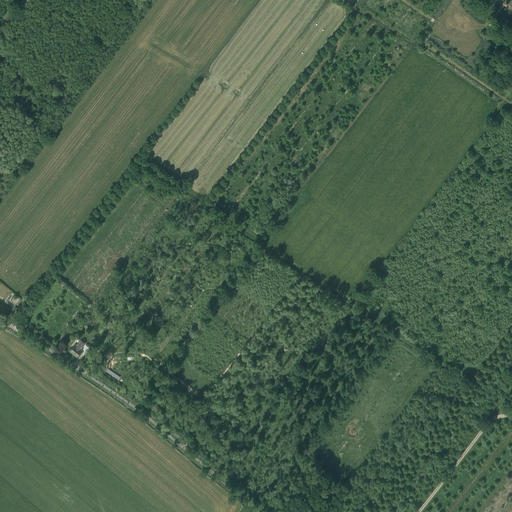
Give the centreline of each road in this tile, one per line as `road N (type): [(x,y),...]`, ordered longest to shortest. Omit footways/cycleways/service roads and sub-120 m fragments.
road 1 (track): [(474,382),(138,161),(14,329)]
road 2 (unclassified): [(258,511),(148,418),(0,320)]
road 3 (track): [(474,382),(372,511)]
road 4 (track): [(511,418),(489,421),(419,511)]
road 5 (track): [(15,326),(45,294),(63,289),(70,324),(90,346)]
